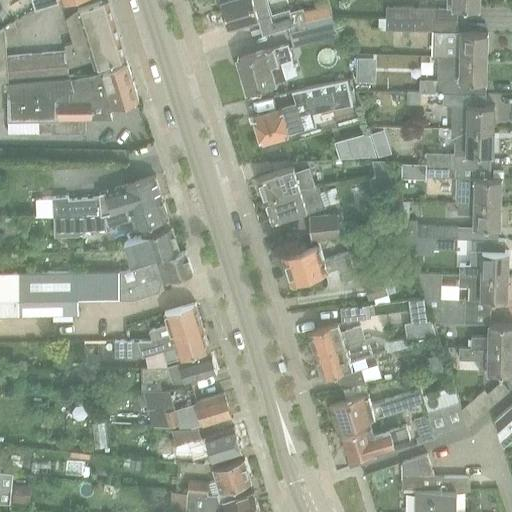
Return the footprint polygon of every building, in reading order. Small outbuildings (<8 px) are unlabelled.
[(64,0),(32,0),(35,9),(64,0)] [(221,0),(228,27),(259,18),(263,34),(295,25),(290,9),(268,15),(264,1),(267,0),(266,0),(221,0)] [(479,0),(447,0),(447,8),(414,7),(388,7),(387,18),(457,20),(457,8),(480,8),(479,0)] [(101,2),(82,7),(66,17),(73,41),(65,43),(66,51),(7,56),(5,26),(0,28),(0,80),(68,76),(68,66),(93,59),(95,67),(126,57),(120,38),(119,39),(116,29),(114,28),(109,20),(112,15),(108,3),(102,4),(101,2)] [(387,18),(387,30),(413,30),(437,30),(437,32),(439,32),(439,44),(433,44),(433,56),(439,56),(487,56),(488,32),(479,32),(468,32),(461,31),(456,31),(457,20),(387,18)] [(340,38),(335,21),(289,31),(293,46),(323,40),(324,42),(340,38)] [(290,44),(260,51),(241,56),(241,57),(242,57),(246,71),(241,73),(246,91),(277,83),(286,80),(282,63),(294,60),(290,44)] [(487,56),(439,56),(438,67),(460,68),(460,80),(487,81),(487,56)] [(139,100),(128,63),(103,71),(87,75),(71,78),(70,75),(68,76),(0,80),(0,143),(9,143),(9,120),(23,120),(23,132),(53,131),(85,131),(85,118),(112,118),(110,110),(139,100)] [(348,79),(292,91),(292,92),(301,90),(307,111),(332,105),(333,108),(352,104),(352,105),(353,105),(348,79)] [(419,79),(419,91),(419,92),(443,92),(443,80),(419,79)] [(419,91),(408,91),(408,103),(452,104),(452,128),(494,129),(495,105),(486,105),(486,93),(443,92),(419,92),(419,91)] [(282,106),(273,109),(254,114),(262,141),(304,129),(296,102),(282,107),(282,106)] [(494,129),(452,128),(451,140),(455,140),(454,153),(467,153),(491,154),(494,154),(494,129)] [(427,152),(427,165),(491,166),(491,154),(467,153),(454,153),(427,152)] [(292,167),(278,171),(259,177),(266,198),(301,187),(296,171),(305,170),(305,165),(292,167)] [(491,166),(427,165),(427,176),(457,177),(491,178),(491,166)] [(156,175),(136,181),(100,193),(100,195),(68,199),(68,196),(53,197),(55,216),(85,215),(106,213),(162,196),(156,175)] [(502,178),(491,178),(457,177),(456,202),(458,202),(501,203),(502,178)] [(319,185),(301,187),(266,198),(273,220),(306,209),(307,211),(325,205),(319,185)] [(168,217),(162,196),(106,213),(85,215),(55,216),(55,236),(79,236),(87,230),(107,228),(107,227),(134,219),(136,227),(168,217)] [(501,203),(458,202),(458,213),(474,213),(474,226),(501,227),(501,203)] [(341,233),(339,213),(309,216),(311,236),(341,233)] [(410,220),(399,220),(401,231),(403,236),(405,236),(433,237),(457,238),(458,226),(434,225),(417,225),(417,220),(410,220)] [(171,226),(152,232),(141,235),(145,249),(126,255),(127,259),(116,260),(119,270),(130,269),(150,262),(149,258),(179,249),(171,226)] [(433,237),(405,236),(411,254),(434,254),(434,249),(457,249),(457,238),(433,237)] [(484,239),(471,238),(470,264),(459,264),(459,275),(508,276),(509,251),(505,251),(505,239),(484,239)] [(319,245),(303,250),(284,256),(292,282),(339,267),(340,271),(342,271),(345,281),(356,278),(348,251),(324,259),(319,245)] [(130,269),(119,270),(120,296),(120,298),(121,299),(135,298),(158,291),(160,283),(193,272),(186,250),(150,262),(130,269)] [(45,257),(45,271),(77,271),(77,257),(45,257)] [(78,297),(120,296),(119,270),(77,271),(45,271),(18,272),(0,271),(0,313),(19,313),(78,312),(78,297)] [(442,274),(417,273),(425,297),(428,307),(429,310),(491,311),(491,299),(508,300),(508,276),(459,275),(459,285),(469,286),(469,299),(442,298),(442,274)] [(369,301),(397,291),(392,277),(365,285),(369,301)] [(428,307),(425,297),(379,303),(380,314),(422,308),(422,307),(428,307)] [(203,325),(196,302),(165,312),(168,323),(149,329),(152,340),(203,325)] [(341,321),(366,319),(365,305),(340,307),(341,321)] [(491,311),(429,310),(433,322),(441,322),(490,323),(491,323),(491,311)] [(338,322),(327,325),(308,331),(315,354),(364,339),(360,325),(341,331),(338,322)] [(511,323),(491,323),(490,323),(490,336),(472,336),(472,347),(511,348),(511,323)] [(210,348),(203,325),(152,340),(115,340),(116,357),(144,356),(175,346),(179,358),(210,348)] [(407,326),(387,328),(388,340),(407,339),(408,338),(407,326)] [(369,337),(364,339),(315,354),(322,377),(352,368),(350,361),(387,349),(388,353),(409,347),(407,339),(388,340),(384,340),(371,336),(369,337)] [(511,348),(472,347),(460,348),(460,359),(480,359),(479,372),(489,372),(511,372),(511,348)] [(211,352),(192,358),(168,365),(169,367),(142,367),(142,381),(142,391),(144,391),(144,389),(161,389),(161,379),(183,372),(186,381),(217,372),(211,352)] [(443,371),(442,358),(429,359),(431,372),(443,371)] [(339,376),(342,386),(343,388),(366,382),(362,368),(339,376)] [(502,381),(488,393),(485,389),(462,409),(467,426),(468,426),(510,390),(502,381)] [(421,388),(406,393),(371,404),(368,393),(349,399),(330,405),(338,428),(357,422),(425,401),(421,388)] [(173,404),(169,389),(161,389),(144,389),(144,391),(153,425),(170,426),(179,423),(180,427),(190,427),(198,425),(231,415),(224,392),(196,401),(197,402),(175,408),(165,411),(164,406),(173,404)] [(427,413),(428,415),(435,437),(467,426),(462,409),(460,403),(427,413)] [(511,404),(495,419),(503,446),(511,438),(511,404)] [(435,437),(428,415),(414,419),(422,442),(435,437)] [(371,424),(359,427),(340,433),(347,457),(410,438),(406,424),(374,434),(371,424)] [(234,426),(215,432),(205,435),(211,454),(202,457),(204,462),(242,451),(234,426)] [(181,444),(186,458),(199,454),(194,441),(202,438),(198,427),(192,429),(172,430),(177,445),(181,444)] [(125,440),(114,441),(114,452),(126,451),(125,440)] [(415,490),(415,511),(457,511),(457,490),(471,489),(470,476),(435,476),(427,453),(402,461),(402,490),(415,490)] [(189,480),(188,492),(212,493),(217,492),(252,481),(244,458),(213,468),(217,479),(209,482),(208,481),(189,480)] [(84,464),(66,462),(64,477),(83,479),(84,464)] [(220,501),(217,492),(212,493),(188,492),(186,510),(216,511),(215,511),(260,511),(254,491),(220,501)]
